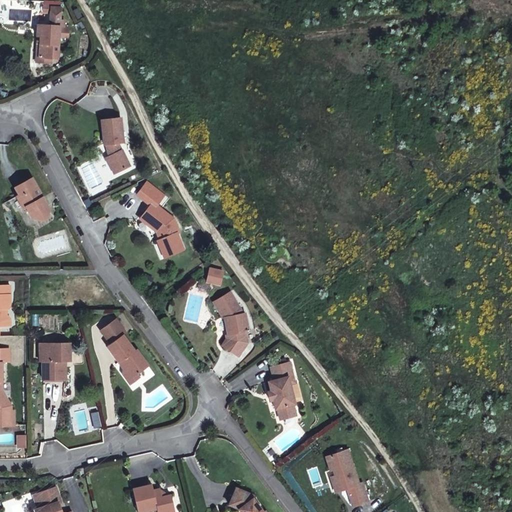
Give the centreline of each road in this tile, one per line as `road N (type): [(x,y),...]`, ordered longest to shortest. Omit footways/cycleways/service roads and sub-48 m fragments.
road 1 (track): [(420,511),(314,356),(201,216),(81,0)]
road 2 (residential): [(221,419),(93,248),(19,112)]
road 3 (residential): [(221,419),(47,465),(0,467)]
